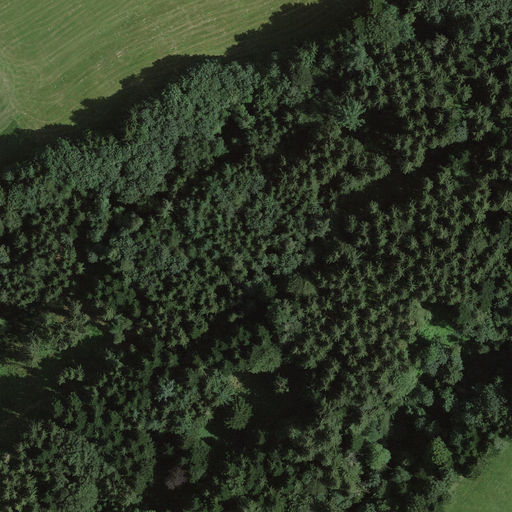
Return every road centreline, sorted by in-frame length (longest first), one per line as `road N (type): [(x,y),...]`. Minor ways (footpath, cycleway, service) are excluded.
road 1 (track): [(0,422),(101,368),(216,322),(263,282),(360,262)]
road 2 (track): [(430,240),(279,408),(158,511)]
road 3 (track): [(360,262),(448,234),(511,202)]
